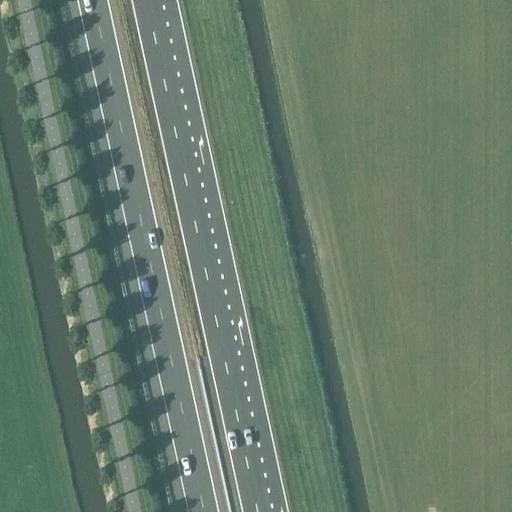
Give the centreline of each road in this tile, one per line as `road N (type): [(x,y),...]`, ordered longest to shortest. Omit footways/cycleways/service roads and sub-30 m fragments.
road 1 (motorway): [(93,0),(203,511)]
road 2 (motorway): [(260,511),(172,80)]
